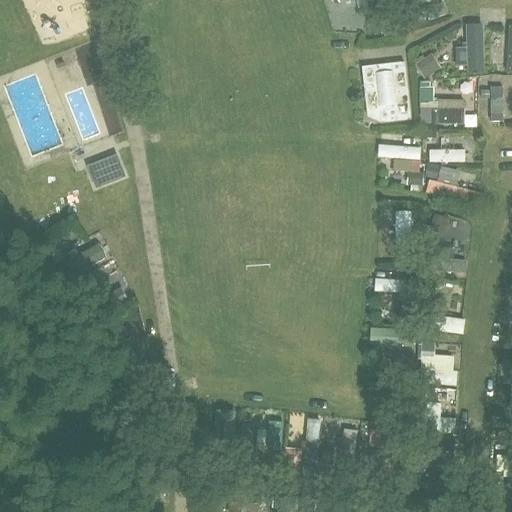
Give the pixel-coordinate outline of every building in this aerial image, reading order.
[(487,73),(487,24),(468,24),(468,47),(458,47),(458,64),(470,64),(470,73),(487,73)] [(416,64),(414,65),(424,80),(433,74),(423,59),(416,64)] [(367,114),(380,113),(381,123),(397,122),(397,119),(410,118),(404,63),(391,64),(391,67),(375,69),(374,66),(361,68),(367,114)] [(419,83),(419,103),(433,103),(433,88),(430,88),(430,83),(419,83)] [(491,122),(506,122),(506,88),(491,88),(491,122)] [(480,91),(480,99),(489,99),(489,91),(480,91)] [(423,126),(423,138),(430,139),(431,126),(423,126)] [(381,144),(380,158),(396,159),(395,170),(422,173),(424,148),(381,144)] [(468,150),(431,150),(431,162),(468,162),(468,150)] [(124,176),(116,158),(88,168),(95,187),(124,176)] [(427,164),(424,177),(437,180),(440,168),(427,164)] [(407,172),(406,185),(410,185),(422,186),(423,173),(419,173),(407,172)] [(479,193),(428,181),(425,194),(476,206),(479,193)] [(415,255),(414,211),(398,211),(398,255),(415,255)] [(433,214),(430,231),(446,234),(449,218),(433,214)] [(68,224),(62,229),(62,237),(69,241),(76,236),(76,228),(68,224)] [(51,237),(40,245),(48,256),(59,248),(51,237)] [(61,265),(69,280),(110,257),(102,243),(61,265)] [(403,258),(403,268),(414,268),(414,259),(403,258)] [(402,268),(402,276),(413,277),(413,269),(402,268)] [(412,294),(413,283),(378,278),(377,290),(412,294)] [(422,281),(420,293),(433,295),(435,283),(422,281)] [(424,296),(423,310),(432,311),(434,297),(424,296)] [(395,297),(394,309),(410,310),(410,298),(395,297)] [(395,310),(394,324),(411,325),(411,311),(395,310)] [(416,347),(416,329),(373,329),(373,347),(416,347)] [(420,359),(420,362),(421,362),(433,362),(434,356),(434,343),(421,342),(421,345),(420,359)] [(394,354),(393,369),(406,370),(407,355),(394,354)] [(137,369),(127,376),(128,379),(135,388),(145,382),(142,376),(137,369)] [(397,371),(397,385),(412,385),(412,372),(397,371)] [(407,387),(407,397),(417,398),(418,387),(407,387)] [(110,408),(107,421),(118,423),(120,410),(110,408)] [(237,465),(238,411),(215,411),(214,464),(237,465)] [(306,419),(306,451),(320,451),(320,419),(306,419)] [(122,426),(107,427),(109,463),(161,459),(160,445),(140,447),(139,434),(122,435),(122,426)] [(398,486),(400,431),(372,430),(371,448),(380,449),(379,486),(398,486)] [(408,435),(407,447),(420,448),(420,435),(408,435)] [(190,444),(190,461),(206,462),(206,445),(190,444)] [(321,450),(319,465),(333,467),(335,452),(321,450)] [(239,452),(238,466),(256,468),(257,454),(239,452)] [(405,454),(405,467),(425,468),(427,468),(428,454),(405,454)] [(283,461),(282,478),(299,479),(300,467),(301,463),(283,461)] [(357,463),(354,486),(370,488),(372,473),(361,472),(362,463),(357,463)] [(300,467),(299,479),(315,481),(316,469),(300,467)] [(317,468),(316,480),(329,482),(330,474),(326,469),(317,468)] [(490,483),(489,495),(501,495),(502,484),(490,483)] [(301,496),(299,511),(313,511),(315,497),(301,496)] [(268,498),(267,508),(277,508),(277,499),(268,498)] [(283,498),(282,509),(293,509),(294,498),(283,498)] [(349,503),(348,511),(361,511),(362,504),(349,503)]
